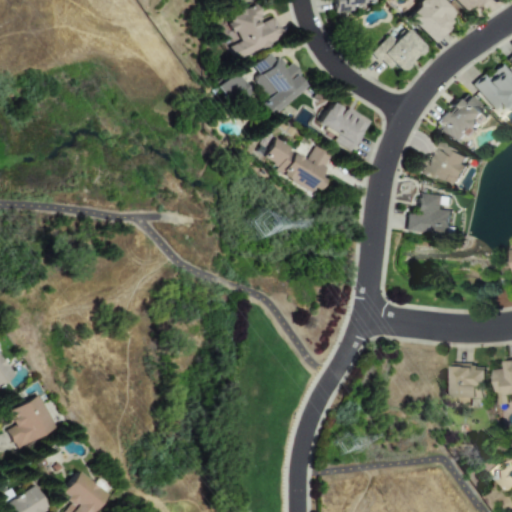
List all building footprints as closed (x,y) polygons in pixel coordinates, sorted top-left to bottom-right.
[(328,0),(330,13),(348,12),(348,6),(363,5),(362,0),(328,0)] [(451,19),(433,0),(417,0),(399,17),(425,44),(451,19)] [(446,0),(464,16),(478,0),(446,0)] [(269,19),(259,23),(251,5),(222,18),(234,43),(226,47),(232,60),(278,39),(269,19)] [(389,78),(418,50),(395,26),(366,54),(389,78)] [(261,118),(299,88),(269,50),(244,70),(264,94),(250,105),(261,118)] [(511,52),(501,62),(511,75),(511,52)] [(467,86),(492,114),(511,97),(511,85),(493,63),(467,86)] [(213,88),(231,105),(247,89),(229,71),(213,88)] [(458,94),(432,121),(456,144),(482,118),(458,94)] [(363,125),(324,100),(309,124),(347,149),(363,125)] [(328,158),(309,148),(303,159),(267,141),(255,165),(309,194),(328,158)] [(451,187),(466,156),(439,143),(431,161),(418,155),(412,168),(451,187)] [(450,198),(411,194),(407,231),(445,235),(450,198)] [(511,394),(511,359),(505,360),(506,370),(493,370),(494,396),(511,394)] [(0,383),(9,376),(0,363),(0,383)] [(469,399),(486,399),(485,365),(451,366),(452,405),(469,405),(469,399)] [(50,430),(32,396),(0,412),(0,420),(14,448),(50,430)] [(59,511),(85,511),(98,497),(68,473),(50,495),(64,507),(59,511)] [(37,511),(21,488),(0,501),(0,511),(37,511)]
